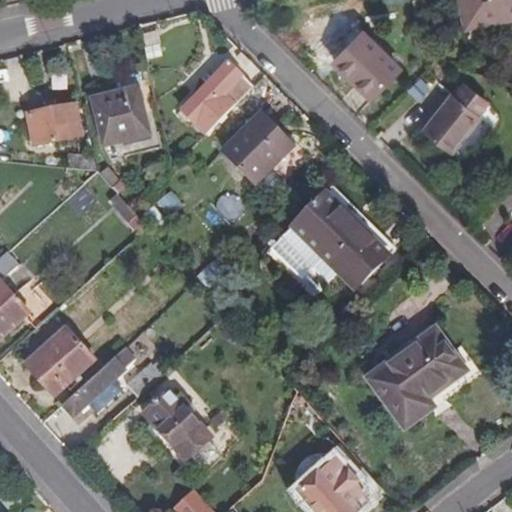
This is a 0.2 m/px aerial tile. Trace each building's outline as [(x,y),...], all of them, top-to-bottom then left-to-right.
[(511,18),(511,0),(464,0),(472,28),(511,18)] [(157,32),(141,35),(145,49),(159,45),(161,45),(157,32)] [(434,50),(430,33),(418,36),(423,53),(434,50)] [(402,72),(367,36),(337,64),(373,100),(402,72)] [(159,45),(145,49),(148,60),(155,58),(162,56),(159,45)] [(155,58),(148,60),(150,70),(157,67),(155,58)] [(182,113),(207,138),(255,90),(230,65),(182,113)] [(29,100),(20,66),(8,69),(17,103),(29,100)] [(473,116),(483,103),(462,86),(452,99),(450,98),(425,133),(450,151),(475,118),(473,116)] [(154,137),(142,91),(94,102),(107,148),(154,137)] [(82,136),(77,107),(30,116),(36,145),(82,136)] [(258,185),(295,148),(264,117),(227,154),(258,185)] [(68,155),(64,169),(101,173),(97,157),(68,155)] [(111,169),(104,176),(120,194),(127,188),(111,169)] [(150,229),(135,211),(122,196),(112,204),(141,237),(150,229)] [(327,196),(294,231),(324,261),(313,271),(328,286),(338,276),(356,293),(391,258),(327,196)] [(324,261),(294,231),(273,253),(301,282),(313,271),(324,261)] [(19,266),(9,253),(0,261),(0,340),(32,313),(2,281),(19,266)] [(240,306),(228,316),(230,318),(234,323),(238,328),(249,316),(240,306)] [(234,323),(230,318),(220,328),(224,333),(234,323)] [(238,328),(234,323),(224,333),(222,335),(233,347),(245,336),(238,328)] [(57,396),(97,360),(68,328),(27,364),(57,396)] [(406,430),(434,410),(430,402),(467,374),(437,332),(370,381),(406,430)] [(127,350),(65,406),(75,417),(90,403),(98,413),(124,391),(115,381),(138,361),(127,350)] [(128,387),(138,399),(168,373),(159,365),(155,368),(152,366),(128,387)] [(179,398),(171,390),(145,413),(187,462),(214,438),(187,408),(192,404),(184,395),(179,398)] [(219,413),(209,421),(218,431),(228,423),(219,413)] [(351,511),(368,496),(338,462),(300,496),(314,511),(351,511)] [(14,511),(37,492),(26,480),(1,501),(10,511),(14,511)] [(210,511),(194,493),(175,510),(176,511),(210,511)]
